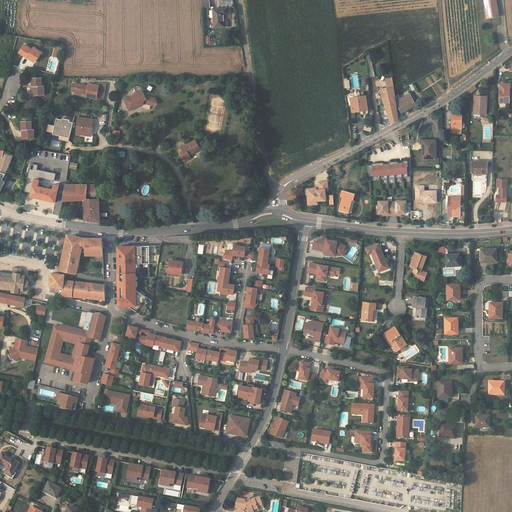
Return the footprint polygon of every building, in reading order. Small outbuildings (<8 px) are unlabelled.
[(495,0),(484,0),(486,7),(488,7),(489,17),(498,15),(495,0)] [(227,9),(213,9),(214,27),(224,26),(224,15),(227,15),(227,9)] [(32,50),(24,45),(20,52),(27,57),(28,56),(36,61),(41,53),(34,48),(32,50)] [(367,61),(370,76),(375,75),(373,60),(367,61)] [(41,77),(32,78),(32,86),(34,86),(35,95),(45,95),(44,86),(42,86),(41,77)] [(380,89),(391,125),(398,122),(392,77),(381,79),(383,88),(380,89)] [(86,96),(97,98),(98,91),(104,92),(105,91),(103,83),(95,83),(94,85),(92,84),(89,84),(88,86),(84,85),(85,84),(82,83),(82,84),(77,84),(75,92),(87,94),(86,96)] [(509,89),(500,89),(500,102),(509,102),(509,89)] [(98,91),(97,98),(96,100),(103,101),(104,92),(98,91)] [(135,94),(124,99),(129,111),(136,108),(135,105),(138,104),(143,105),(144,102),(152,105),(155,104),(156,101),(155,98),(149,96),(146,97),(143,91),(135,94)] [(487,96),(475,95),(474,113),(486,114),(487,96)] [(366,111),(366,109),(365,96),(349,98),(350,111),(359,109),(359,112),(361,113),(365,113),(366,111)] [(403,114),(412,110),(411,108),(415,106),(413,101),(409,103),(408,102),(405,104),(403,102),(399,104),(398,107),(400,113),(398,114),(400,121),(404,118),(403,114)] [(453,115),(452,115),(452,128),(453,128),(453,133),(461,133),(461,129),(462,129),(465,129),(465,122),(462,122),(462,115),(461,115),(453,115)] [(32,121),(22,121),(22,130),(24,130),(24,139),(35,138),(34,130),(32,130),(32,121)] [(195,140),(178,150),(184,161),(191,157),(190,155),(200,149),(195,140)] [(436,140),(423,140),(423,158),(436,158),(436,140)] [(13,154),(3,151),(2,157),(1,157),(0,161),(0,171),(6,173),(7,171),(11,162),(11,160),(13,154)] [(408,172),(411,172),(411,170),(410,160),(403,161),(397,161),(397,162),(389,162),(383,163),(375,164),(372,164),(372,165),(368,166),(369,176),(379,175),(380,179),(408,176),(408,172)] [(487,161),(472,161),(472,173),(487,173),(487,161)] [(43,187),(38,186),(40,180),(29,178),(26,189),(30,190),(31,188),(33,188),(31,196),(56,202),(58,192),(60,185),(55,184),(54,190),(49,188),(50,185),(44,184),(43,187)] [(507,180),(497,179),(497,187),(499,187),(499,195),(496,195),(496,201),(506,201),(507,180)] [(317,204),(317,201),(325,200),(324,189),(328,189),(327,181),(318,182),(319,189),(316,190),(316,191),(313,191),(313,190),(309,190),(309,195),(307,195),(307,201),(309,201),(310,205),(317,204)] [(95,199),(96,185),(66,184),(65,186),(64,194),(63,201),(84,200),(86,199),(95,199)] [(354,194),(342,190),(341,196),(343,196),(339,210),(348,212),(352,199),(353,199),(354,194)] [(428,191),(416,191),(416,198),(428,198),(428,202),(436,202),(436,190),(431,191),(428,191)] [(460,196),(448,196),(448,210),(451,210),(451,215),(460,215),(460,196)] [(85,220),(100,222),(99,198),(95,199),(86,199),(84,200),(85,220)] [(396,201),(392,201),(388,201),(378,201),(378,213),(384,213),(388,213),(388,215),(396,215),(396,213),(400,213),(406,213),(406,201),(396,201)] [(67,238),(60,270),(76,274),(82,252),(85,253),(86,256),(103,256),(103,244),(104,244),(104,238),(90,238),(89,240),(86,241),(86,242),(84,242),(84,239),(76,237),(76,235),(69,235),(68,236),(67,238)] [(314,242),(313,248),(324,250),(324,252),(330,253),(331,250),(336,251),(339,254),(342,254),(345,251),(344,247),(339,244),(340,242),(326,239),(327,238),(323,237),(314,242)] [(330,253),(330,255),(335,256),(335,253),(339,256),(343,255),(346,251),(345,246),(340,242),(339,244),(344,247),(345,251),(342,254),(339,254),(336,251),(331,250),(330,253)] [(225,258),(232,259),(233,255),(242,256),(248,257),(249,252),(245,252),(246,246),(240,246),(241,244),(234,243),(233,252),(226,251),(225,258)] [(158,263),(161,245),(118,246),(119,306),(128,305),(142,315),(150,318),(153,301),(135,289),(133,272),(135,272),(134,268),(141,263),(158,263)] [(261,247),(259,259),(268,260),(269,254),(271,254),(271,249),(261,247)] [(496,248),(481,249),(482,261),(491,261),(497,261),(496,248)] [(389,267),(381,249),(371,253),(379,271),(389,267)] [(415,252),(410,266),(415,268),(414,269),(413,270),(413,271),(414,273),(415,273),(416,273),(414,278),(424,281),(427,272),(422,270),(427,256),(415,252)] [(450,254),(446,254),(447,266),(460,265),(459,254),(452,255),(452,254),(450,254)] [(285,259),(277,258),(276,265),(284,266),(285,259)] [(182,261),(170,260),(168,272),(181,274),(182,270),(183,270),(183,265),(181,265),(182,261)] [(258,262),(257,272),(268,274),(270,264),(268,264),(258,262)] [(310,263),(309,272),(317,274),(316,279),(321,280),(322,276),(326,277),(327,275),(334,276),(335,273),(339,274),(340,268),(328,266),(328,267),(326,267),(326,266),(310,263)] [(222,283),(229,284),(231,268),(224,267),(219,267),(219,266),(218,271),(221,271),(220,277),(219,277),(218,282),(219,282),(222,283)] [(10,273),(0,272),(0,288),(12,290),(12,292),(19,293),(20,291),(23,291),(24,291),(24,288),(29,286),(30,287),(30,286),(29,285),(30,282),(31,281),(30,280),(29,281),(25,278),(26,275),(22,274),(23,268),(14,267),(14,271),(14,274),(13,274),(10,273)] [(59,274),(52,273),(50,286),(57,287),(57,283),(61,284),(62,280),(62,277),(58,277),(59,274)] [(57,283),(57,287),(62,288),(62,295),(104,301),(104,285),(96,284),(96,285),(89,284),(89,283),(69,281),(69,282),(62,280),(61,284),(57,283)] [(263,281),(255,280),(254,288),(259,288),(262,289),(263,281)] [(235,285),(229,284),(222,283),(221,291),(221,292),(227,293),(227,292),(229,292),(234,293),(235,285)] [(460,284),(448,284),(448,300),(459,300),(459,290),(460,290),(460,284)] [(258,294),(259,288),(254,288),(248,287),(246,302),(258,304),(259,300),(256,299),(257,294),(258,294)] [(315,289),(306,287),(304,295),(313,297),(311,310),(323,312),(324,305),(322,305),(324,293),(315,291),(315,289)] [(0,301),(24,307),(26,298),(1,293),(0,295),(0,301)] [(426,298),(414,297),(413,306),(417,307),(416,316),(426,317),(427,307),(425,307),(426,298)] [(236,302),(228,301),(227,309),(234,310),(236,302)] [(376,303),(364,302),(362,319),(372,320),(374,309),(375,309),(376,303)] [(502,302),(491,302),(490,312),(489,312),(490,318),(502,318),(502,302)] [(47,307),(39,306),(37,313),(46,315),(47,307)] [(96,313),(96,314),(89,313),(88,317),(89,317),(89,319),(86,318),(86,321),(86,324),(84,328),(83,333),(82,335),(92,337),(98,339),(100,339),(106,317),(103,316),(104,315),(102,314),(100,313),(99,313),(98,313),(96,313)] [(204,323),(204,317),(200,317),(199,322),(188,320),(187,328),(203,330),(204,323)] [(255,324),(255,317),(247,317),(248,324),(244,325),(245,338),(257,337),(256,330),(254,330),(254,324),(255,324)] [(218,327),(219,320),(211,318),(210,324),(204,323),(203,330),(202,331),(214,332),(215,326),(218,327)] [(457,318),(445,318),(445,333),(457,333),(457,323),(457,318)] [(224,320),(219,320),(218,327),(223,328),(222,330),(231,331),(233,321),(224,320)] [(306,322),(304,331),(310,332),(312,332),(311,334),(315,335),(314,340),(319,342),(324,323),(312,320),(311,324),(306,322)] [(87,356),(92,337),(82,335),(83,333),(54,325),(45,362),(54,364),(55,363),(57,364),(57,365),(64,367),(65,366),(67,367),(70,368),(70,367),(73,368),(73,369),(74,369),(73,370),(76,370),(74,379),(89,383),(95,358),(87,356)] [(138,328),(129,325),(127,335),(136,337),(137,333),(138,328)] [(327,334),(325,342),(334,344),(334,341),(344,344),(346,332),(339,330),(339,329),(331,327),(329,335),(327,334)] [(407,344),(395,327),(385,333),(397,351),(400,348),(402,351),(403,351),(407,349),(407,347),(406,345),(407,344)] [(141,335),(139,342),(153,346),(154,344),(156,335),(149,333),(148,337),(141,335)] [(156,335),(154,344),(162,346),(161,351),(166,352),(166,348),(169,338),(168,338),(167,345),(163,344),(165,337),(156,335)] [(25,339),(20,338),(18,345),(10,350),(16,359),(19,356),(36,360),(39,348),(26,346),(27,339),(25,339)] [(169,338),(166,348),(180,351),(181,341),(169,338)] [(121,344),(113,342),(111,353),(109,353),(108,357),(118,360),(120,360),(121,356),(118,355),(121,344)] [(195,351),(197,344),(189,342),(188,349),(195,351)] [(198,348),(198,351),(196,358),(205,359),(204,364),(209,365),(210,359),(218,361),(219,359),(226,361),(226,359),(235,361),(237,351),(227,349),(227,353),(211,350),(210,357),(206,357),(207,350),(198,348)] [(462,348),(449,348),(450,363),(462,363),(461,353),(462,353),(462,348)] [(116,368),(118,360),(108,357),(106,366),(112,368),(111,371),(118,373),(119,369),(116,368)] [(241,362),(240,370),(248,372),(248,368),(253,369),(254,368),(254,367),(262,369),(264,360),(256,358),(256,360),(250,358),(249,364),(241,362)] [(310,364),(301,362),(299,367),(301,368),(300,372),(299,379),(308,381),(310,369),(309,369),(310,364)] [(143,365),(139,384),(149,386),(151,377),(151,374),(153,374),(160,376),(162,368),(143,365)] [(408,367),(398,366),(397,376),(402,376),(402,378),(408,378),(418,379),(419,369),(408,369),(408,367)] [(170,370),(162,368),(160,376),(168,377),(170,370)] [(323,370),(320,382),(326,383),(326,379),(339,382),(340,373),(328,370),(328,371),(323,370)] [(117,377),(118,373),(111,371),(110,375),(104,373),(102,382),(112,385),(114,376),(117,377)] [(204,385),(202,393),(212,396),(213,392),(216,392),(217,387),(216,387),(217,379),(200,375),(198,384),(204,385)] [(373,378),(360,377),(360,384),(364,384),(364,389),(363,398),(373,399),(374,384),(373,384),(373,378)] [(36,381),(29,379),(27,388),(34,389),(36,381)] [(451,382),(439,382),(438,398),(440,398),(448,398),(450,398),(450,388),(451,388),(451,382)] [(505,382),(489,382),(489,395),(499,395),(499,393),(505,393),(505,382)] [(239,385),(238,394),(251,397),(251,401),(250,402),(259,404),(262,388),(254,387),(254,386),(247,384),(247,387),(239,385)] [(118,403),(117,408),(127,410),(130,395),(106,390),(104,400),(118,403)] [(299,404),(300,398),(295,397),(296,394),(285,390),(282,400),(283,400),(283,403),(280,410),(291,413),(293,405),(294,402),(299,404)] [(399,398),(398,411),(407,411),(408,399),(408,392),(399,391),(399,398)] [(62,401),(61,407),(72,409),(74,401),(77,402),(79,395),(71,393),(71,395),(61,393),(60,398),(63,399),(62,401)] [(185,401),(174,399),(173,405),(177,406),(175,414),(174,422),(188,425),(188,417),(185,416),(186,413),(184,413),(185,408),(184,407),(185,401)] [(374,405),(352,404),(352,414),(363,415),(366,415),(365,423),(373,423),(374,405)] [(156,407),(147,405),(147,407),(140,406),(138,415),(145,416),(145,415),(149,416),(153,417),(153,418),(161,419),(162,409),(155,408),(156,407)] [(202,413),(200,424),(206,426),(206,428),(215,430),(215,429),(220,430),(223,413),(218,412),(217,416),(202,413)] [(250,419),(230,415),(227,432),(239,434),(240,429),(242,428),(248,429),(250,419)] [(482,416),(476,416),(476,428),(490,428),(490,417),(482,417),(482,416)] [(289,422),(278,417),(271,434),(276,436),(277,435),(282,438),(289,422)] [(410,418),(398,417),(397,427),(399,427),(398,438),(408,438),(410,418)] [(447,424),(442,424),(440,437),(455,439),(457,426),(447,425),(447,424)] [(240,429),(239,434),(246,436),(248,429),(242,428),(240,429)] [(331,432),(314,429),(312,441),(329,444),(331,432)] [(371,432),(356,431),(355,442),(361,443),(363,445),(363,451),(371,452),(372,446),(371,446),(371,432)] [(406,443),(397,443),(396,461),(405,461),(406,443)] [(64,451),(49,448),(45,466),(53,468),(54,463),(61,465),(64,451)] [(19,462),(3,453),(0,456),(0,463),(8,469),(5,475),(12,480),(16,473),(14,472),(19,462)] [(90,456),(74,453),(71,471),(79,473),(80,468),(87,470),(90,456)] [(115,461),(100,458),(96,476),(105,478),(106,473),(113,474),(115,461)] [(148,483),(151,468),(131,464),(127,482),(137,484),(137,481),(148,483)] [(163,470),(159,488),(169,490),(170,487),(181,489),(184,474),(163,470)] [(210,479),(189,475),(187,487),(198,489),(198,492),(207,494),(210,479)] [(61,488),(49,482),(44,491),(56,498),(61,488)] [(129,504),(138,506),(144,508),(144,510),(142,510),(141,511),(151,511),(154,500),(131,495),(131,498),(129,504)] [(247,507),(248,511),(253,511),(258,509),(257,507),(263,505),(260,498),(250,501),(250,503),(246,504),(244,500),(237,499),(235,509),(245,510),(246,508),(247,507)] [(199,511),(200,509),(165,502),(164,507),(168,508),(168,506),(176,507),(175,511),(199,511)]
